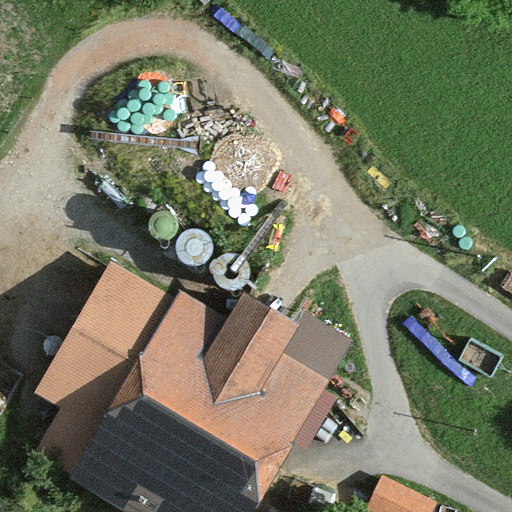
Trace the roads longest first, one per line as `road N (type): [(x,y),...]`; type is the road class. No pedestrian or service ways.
road 1 (track): [(511,345),(346,243),(219,64),(162,38),(102,54),(65,89),(0,222)]
road 2 (track): [(473,511),(445,499),(389,449),(346,243)]
